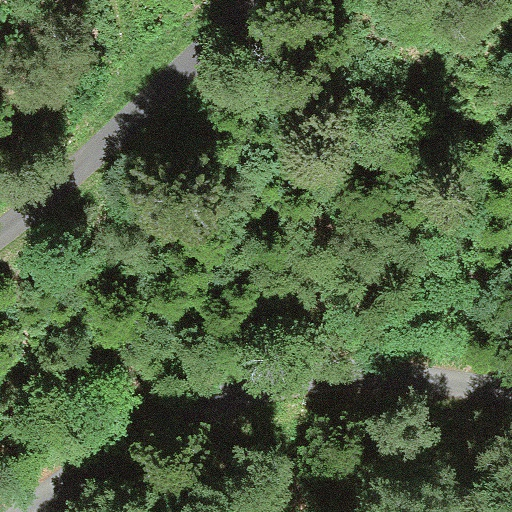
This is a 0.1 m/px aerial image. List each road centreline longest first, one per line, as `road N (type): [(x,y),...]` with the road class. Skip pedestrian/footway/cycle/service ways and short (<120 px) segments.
road 1 (track): [(511,384),(287,380),(52,511)]
road 2 (track): [(0,232),(264,0)]
